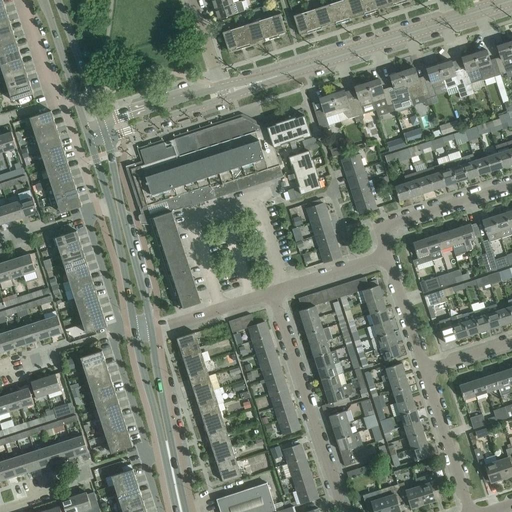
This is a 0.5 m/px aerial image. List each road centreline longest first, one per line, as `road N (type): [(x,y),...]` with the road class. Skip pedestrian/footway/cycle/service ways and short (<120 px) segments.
road 1 (unclassified): [(341,511),(272,292)]
road 2 (residential): [(21,0),(97,210)]
road 3 (tertiary): [(265,79),(454,19)]
road 4 (tertiary): [(150,329),(106,139)]
road 5 (tertiary): [(187,511),(150,329)]
road 6 (unclassified): [(387,256),(382,229),(511,185)]
road 7 (residential): [(471,511),(425,370)]
road 8 (tertiary): [(43,0),(87,136)]
road 9 (residential): [(148,455),(111,332),(121,330)]
road 10 (residential): [(121,330),(86,214),(97,210)]
road 11 (tertiary): [(101,123),(58,0)]
road 12 (unclassified): [(150,329),(272,292)]
road 13 (tertiary): [(110,205),(134,329)]
road 14 (tertiary): [(106,139),(225,98)]
road 15 (tertiary): [(221,87),(101,123)]
road 16 (tertiary): [(134,329),(163,450)]
road 17 (unclassified): [(272,292),(387,256)]
road 18 (residential): [(425,370),(387,256)]
